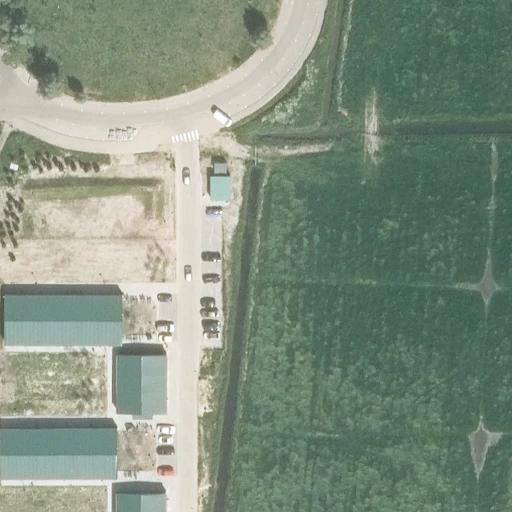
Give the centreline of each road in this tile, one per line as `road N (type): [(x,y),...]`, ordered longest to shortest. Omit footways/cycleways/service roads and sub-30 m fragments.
road 1 (residential): [(180,114),(187,162),(186,511)]
road 2 (unclassified): [(180,114),(252,80),(280,48),(299,0)]
road 3 (unclassified): [(24,99),(103,122),(180,114)]
